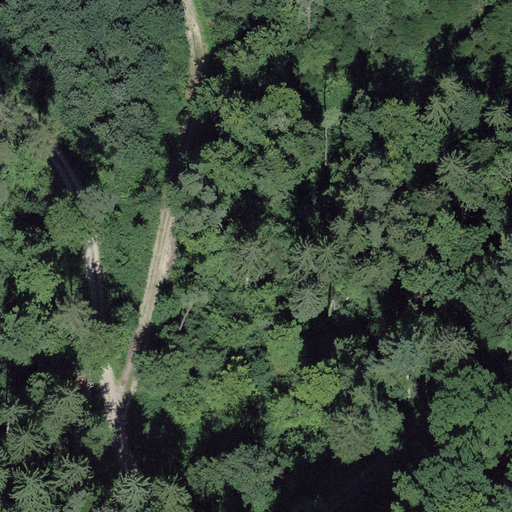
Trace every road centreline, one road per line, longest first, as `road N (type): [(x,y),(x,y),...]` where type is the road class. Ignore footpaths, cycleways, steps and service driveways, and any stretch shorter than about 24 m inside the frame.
road 1 (track): [(185,0),(195,26),(196,93),(118,424)]
road 2 (track): [(0,102),(55,154),(74,192),(89,238),(118,424)]
road 3 (track): [(326,511),(511,346)]
